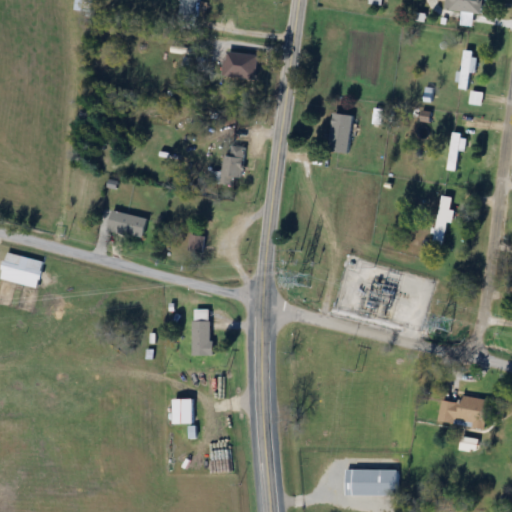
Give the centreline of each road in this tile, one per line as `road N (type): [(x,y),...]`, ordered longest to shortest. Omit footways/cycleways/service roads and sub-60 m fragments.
road 1 (primary): [(266,438),(260,301),(296,0)]
road 2 (residential): [(511,365),(228,294)]
road 3 (residential): [(470,354),(511,87)]
road 4 (residential): [(228,294),(0,231)]
